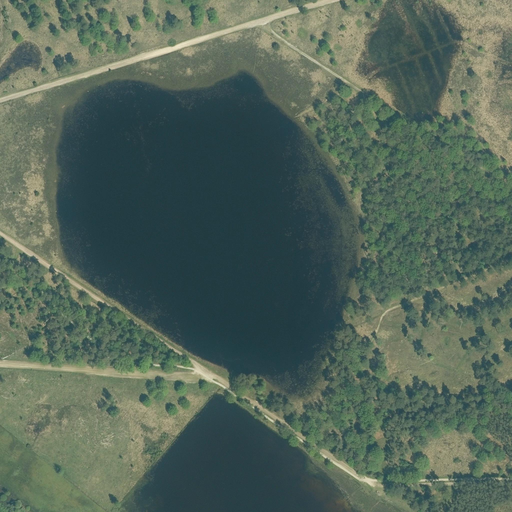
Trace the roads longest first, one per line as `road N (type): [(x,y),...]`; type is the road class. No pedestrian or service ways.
road 1 (track): [(511,190),(261,21)]
road 2 (track): [(0,100),(261,21)]
road 3 (track): [(278,420),(375,485),(511,481)]
road 4 (track): [(205,371),(0,233)]
road 5 (track): [(0,364),(169,376),(205,371)]
road 6 (track): [(386,310),(511,257)]
